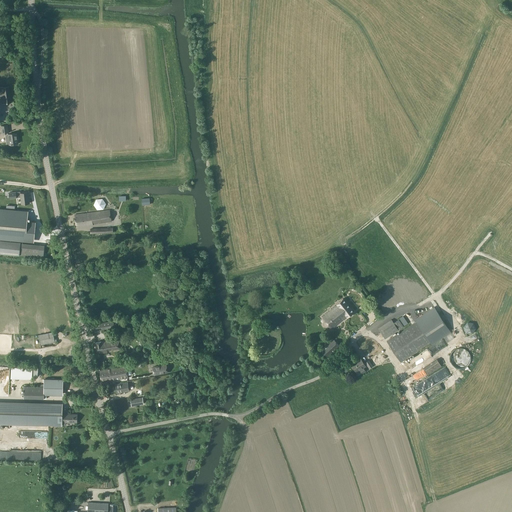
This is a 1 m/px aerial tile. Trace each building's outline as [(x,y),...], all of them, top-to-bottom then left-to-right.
[(17,133),(8,134),(9,140),(10,144),(9,144),(18,143),(17,138),(16,133),(17,133)] [(21,197),(22,204),(29,203),(28,192),(20,193),(20,191),(16,192),(17,197),(21,197)] [(142,198),(142,205),(151,204),(150,197),(142,198)] [(28,211),(0,208),(0,239),(34,242),(36,222),(27,221),(28,211)] [(84,213),(75,215),(77,227),(111,221),(110,210),(84,214),(84,213)] [(20,243),(0,241),(0,253),(19,255),(20,243)] [(44,245),(20,243),(19,255),(43,257),(44,245)] [(338,304),(322,317),(332,329),(347,316),(348,317),(354,312),(343,299),(337,304),(338,304)] [(432,345),(452,332),(434,306),(415,319),(416,322),(431,342),(432,345)] [(392,319),(378,328),(385,339),(408,323),(403,316),(394,322),(392,319)] [(113,320),(92,324),(93,331),(115,328),(113,320)] [(431,342),(416,322),(387,341),(401,362),(431,342)] [(53,332),(38,335),(40,345),(55,342),(53,332)] [(104,341),(96,343),(98,354),(121,350),(119,339),(104,342),(104,341)] [(334,339),(319,352),(325,359),(340,345),(334,339)] [(361,359),(351,365),(356,372),(360,370),(362,373),(366,371),(363,368),(367,365),(370,368),(373,366),(369,360),(366,362),(366,363),(364,364),(361,359)] [(437,359),(424,368),(428,374),(442,366),(437,359)] [(166,365),(152,367),(154,374),(168,372),(166,365)] [(126,367),(100,371),(102,382),(128,378),(126,367)] [(63,379),(44,379),(44,387),(44,393),(63,393),(63,379)] [(128,382),(115,384),(116,393),(129,391),(128,382)] [(24,386),(23,398),(43,399),(44,393),(44,387),(24,386)] [(62,421),(62,415),(62,404),(0,402),(0,423),(62,425),(62,421)] [(66,415),(62,415),(62,421),(66,421),(66,422),(77,423),(77,415),(66,414),(66,415)] [(108,504),(88,503),(87,511),(115,511),(116,505),(110,504),(110,506),(108,506),(108,504)]
